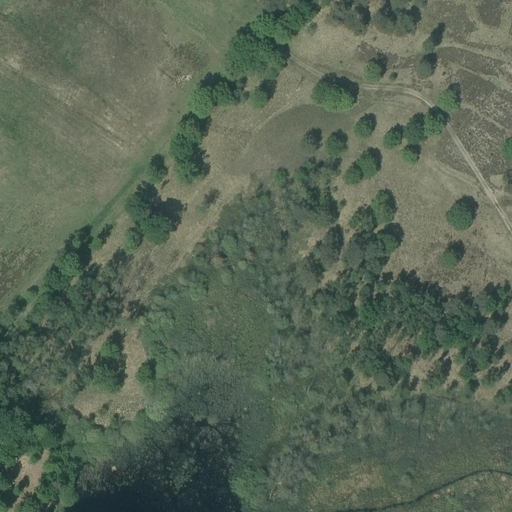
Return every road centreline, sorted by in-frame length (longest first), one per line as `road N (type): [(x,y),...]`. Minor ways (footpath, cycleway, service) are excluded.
road 1 (track): [(268,39),(0,342)]
road 2 (track): [(268,39),(318,73),(413,93),(442,114),(511,232)]
